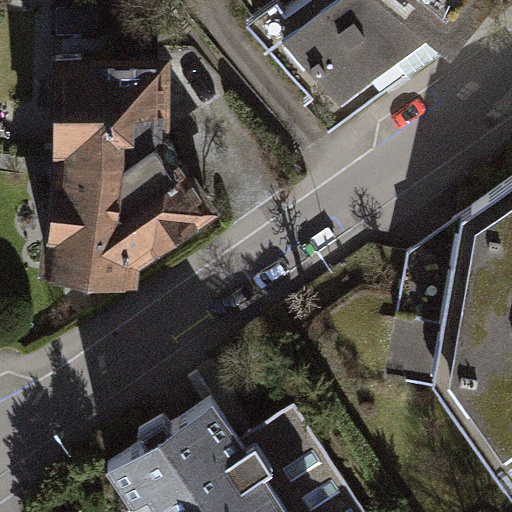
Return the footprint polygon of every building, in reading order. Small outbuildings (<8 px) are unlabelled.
[(337,112),(447,36),(405,0),(292,0),(254,24),(337,112)] [(405,0),(447,36),(477,0),(405,0)] [(62,55),(59,157),(127,158),(165,133),(166,56),(62,55)] [(127,158),(59,157),(47,257),(57,267),(73,272),(84,269),(93,265),(115,267),(207,202),(176,156),(175,146),(165,133),(127,158)] [(511,173),(410,249),(386,378),(434,383),(511,493),(511,173)] [(147,434),(105,462),(138,511),(288,511),(261,471),(271,464),(254,437),(244,444),(209,392),(170,418),(163,406),(139,422),(147,434)]
